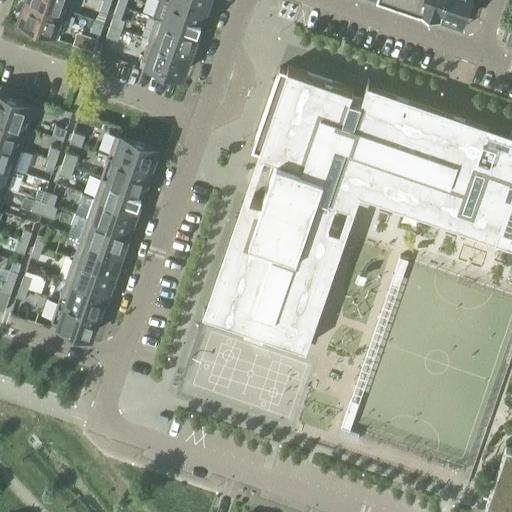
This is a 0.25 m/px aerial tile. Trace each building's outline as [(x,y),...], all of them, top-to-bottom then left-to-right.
[(68,11),(36,0),(26,0),(20,18),(61,32),(68,11)] [(36,0),(68,11),(72,0),(36,0)] [(110,3),(103,0),(102,0),(99,11),(107,14),(110,3)] [(169,0),(168,0),(162,19),(162,20),(196,32),(204,12),(169,0)] [(169,0),(204,12),(207,0),(169,0)] [(399,0),(415,6),(460,21),(467,0),(399,0)] [(125,7),(117,5),(113,16),(121,19),(125,7)] [(156,17),(148,38),(189,53),(196,32),(162,20),(162,19),(156,17)] [(90,31),(98,34),(101,22),(94,20),(90,31)] [(110,25),(106,37),(117,41),(121,30),(110,25)] [(189,53),(148,38),(141,60),(182,74),(189,53)] [(263,332),(300,345),(340,229),(327,225),(332,212),(330,211),(333,201),(335,201),(336,200),(328,197),(336,173),(343,175),(341,181),(457,221),(459,215),(465,218),(466,219),(465,223),(511,239),(511,132),(508,143),(486,135),(488,129),(368,82),(370,76),(369,75),(360,100),(350,96),(353,89),(287,66),(287,67),(290,68),(289,71),(279,68),(251,149),(276,158),(261,202),(248,197),(209,312),(203,310),(203,311),(204,312),(245,326),(243,332),(261,339),(263,332)] [(0,94),(0,118),(28,128),(35,107),(0,94)] [(0,118),(0,141),(21,149),(28,128),(0,118)] [(52,136),(63,140),(67,129),(55,125),(52,136)] [(85,135),(73,131),(70,143),(81,147),(85,135)] [(115,135),(108,156),(149,170),(156,149),(115,135)] [(0,141),(0,164),(14,169),(21,149),(0,141)] [(46,158),(48,158),(56,161),(60,150),(50,146),(46,158)] [(66,152),(62,163),(74,167),(78,156),(66,152)] [(108,156),(101,176),(142,191),(149,170),(108,156)] [(48,158),(44,170),(52,172),(56,161),(48,158)] [(74,167),(62,163),(59,174),(70,178),(74,167)] [(0,164),(0,187),(7,190),(14,169),(0,164)] [(101,176),(94,197),(135,211),(142,191),(101,176)] [(38,188),(34,199),(44,202),(48,191),(38,188)] [(48,191),(44,202),(53,206),(57,194),(48,191)] [(94,197),(86,217),(128,231),(135,211),(94,197)] [(30,210),(40,214),(44,202),(34,199),(30,210)] [(40,214),(44,215),(53,218),(57,207),(53,206),(44,202),(40,214)] [(86,217),(79,238),(121,252),(128,231),(86,217)] [(24,229),(20,240),(28,243),(32,231),(24,229)] [(38,233),(34,245),(42,247),(46,236),(38,233)] [(79,238),(72,258),(114,272),(121,252),(79,238)] [(20,240),(18,239),(14,251),(24,254),(28,243),(20,240)] [(42,247),(34,245),(30,256),(38,259),(42,247)] [(394,272),(402,275),(408,259),(399,256),(394,272)] [(72,258),(65,278),(107,293),(114,272),(72,258)] [(10,269),(6,281),(14,283),(18,272),(10,269)] [(24,274),(20,286),(28,288),(32,277),(24,274)] [(65,278),(58,299),(100,313),(107,293),(65,278)] [(6,281),(2,279),(0,286),(0,291),(10,295),(14,283),(6,281)] [(28,288),(20,286),(16,297),(24,300),(28,288)] [(100,313),(58,299),(51,320),(92,334),(100,313)] [(511,335),(484,417),(461,482),(467,484),(511,353),(511,335)] [(341,427),(349,430),(355,413),(346,411),(341,427)] [(159,415),(157,423),(165,425),(167,418),(159,415)] [(511,511),(511,446),(506,444),(485,503),(511,511)]
